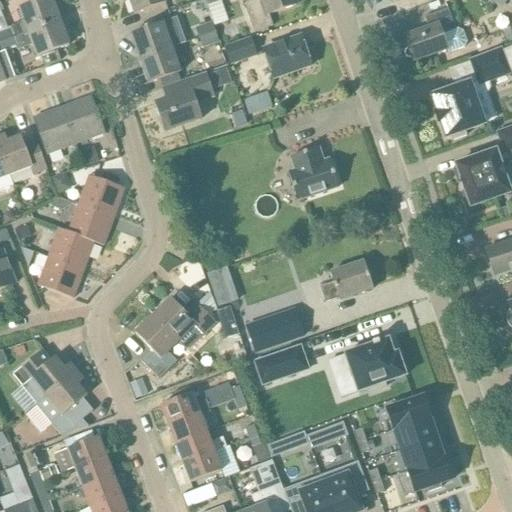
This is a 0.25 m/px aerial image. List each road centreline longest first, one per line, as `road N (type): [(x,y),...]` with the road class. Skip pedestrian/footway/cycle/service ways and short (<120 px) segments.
road 1 (residential): [(500,486),(338,0)]
road 2 (residential): [(164,511),(101,347),(99,318),(154,248),(149,190),(105,57)]
